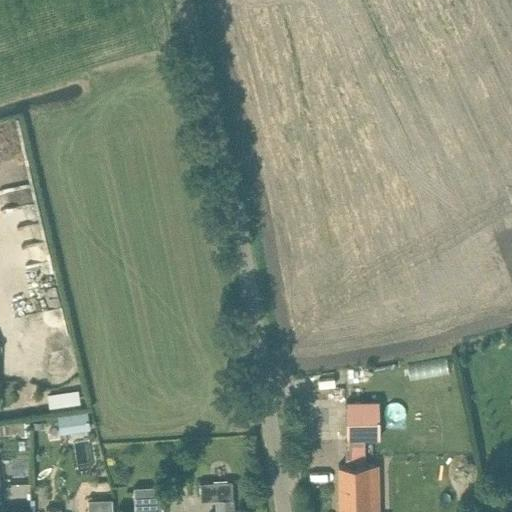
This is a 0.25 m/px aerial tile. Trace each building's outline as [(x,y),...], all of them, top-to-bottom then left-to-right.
[(378,401),(345,401),(346,439),(379,438),(378,401)] [(87,412),(76,413),(78,432),(89,430),(87,412)] [(0,434),(20,432),(20,435),(30,434),(28,418),(0,421),(0,434)] [(45,436),(43,419),(31,421),(34,438),(45,436)] [(378,511),(378,464),(338,465),(338,511),(378,511)] [(232,511),(231,480),(199,482),(200,501),(215,500),(215,511),(232,511)] [(133,487),(134,511),(162,511),(161,486),(149,486),(133,487)] [(111,511),(111,500),(87,500),(87,511),(111,511)]
